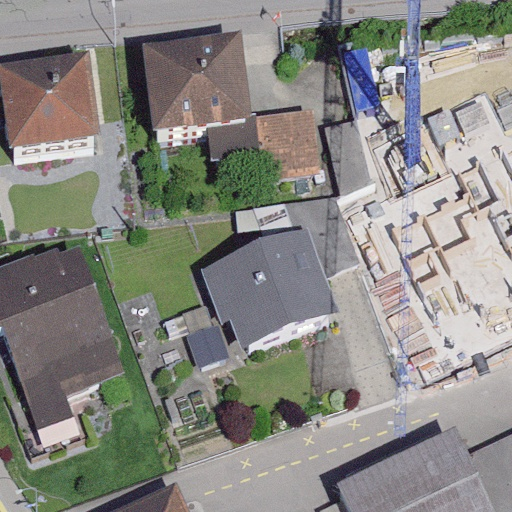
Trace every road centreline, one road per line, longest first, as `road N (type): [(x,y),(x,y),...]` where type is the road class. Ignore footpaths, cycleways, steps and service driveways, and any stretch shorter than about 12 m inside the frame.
road 1 (residential): [(511,375),(170,511)]
road 2 (tertiary): [(0,15),(172,0)]
